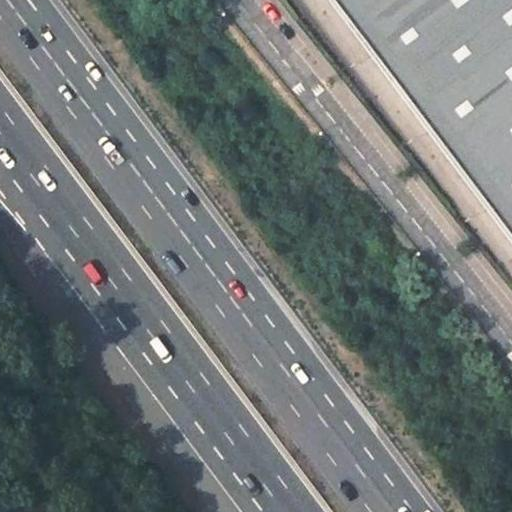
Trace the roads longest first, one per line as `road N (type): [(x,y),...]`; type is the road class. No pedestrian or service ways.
road 1 (trunk): [(388,511),(5,0)]
road 2 (trunk): [(0,145),(280,511)]
road 3 (residential): [(227,0),(511,354)]
